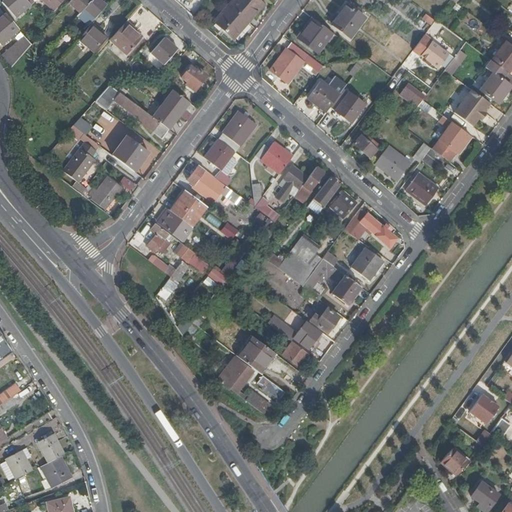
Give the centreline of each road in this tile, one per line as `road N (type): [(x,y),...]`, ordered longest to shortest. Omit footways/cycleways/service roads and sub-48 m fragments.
road 1 (primary): [(266,511),(106,296)]
road 2 (primary): [(74,298),(220,511)]
road 3 (residential): [(267,441),(422,235)]
road 4 (residential): [(238,74),(422,235)]
road 5 (residential): [(0,313),(68,415),(103,511)]
road 6 (residential): [(120,231),(238,74)]
road 7 (residential): [(422,235),(511,122)]
